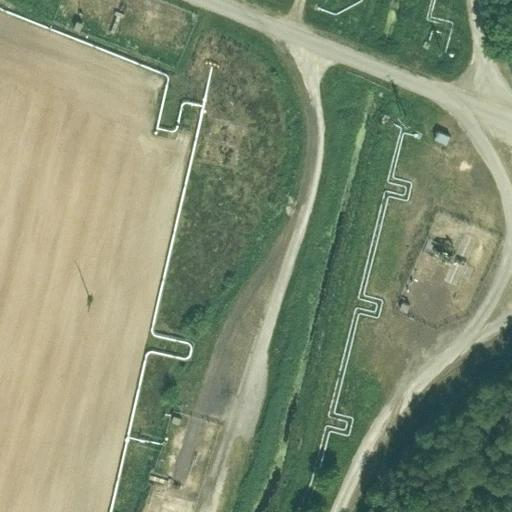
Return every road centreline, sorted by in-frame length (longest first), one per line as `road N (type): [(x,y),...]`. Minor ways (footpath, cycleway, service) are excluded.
road 1 (unclassified): [(511,112),(228,0)]
road 2 (track): [(349,511),(387,420),(431,375),(511,320)]
road 3 (track): [(387,420),(449,283)]
